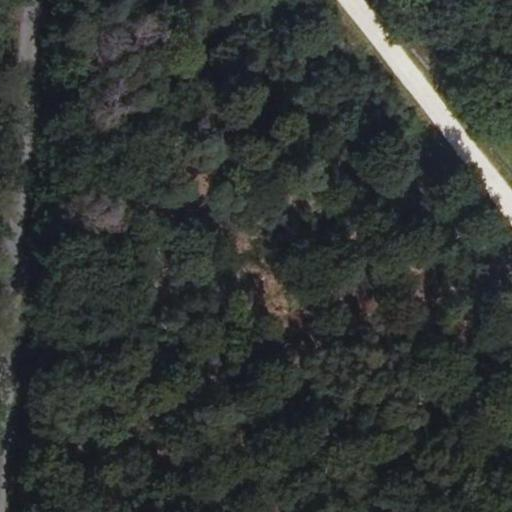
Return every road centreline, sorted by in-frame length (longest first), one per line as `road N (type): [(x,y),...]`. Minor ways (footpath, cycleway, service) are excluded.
road 1 (unclassified): [(41,0),(1,511)]
road 2 (unclassified): [(346,0),(511,213)]
